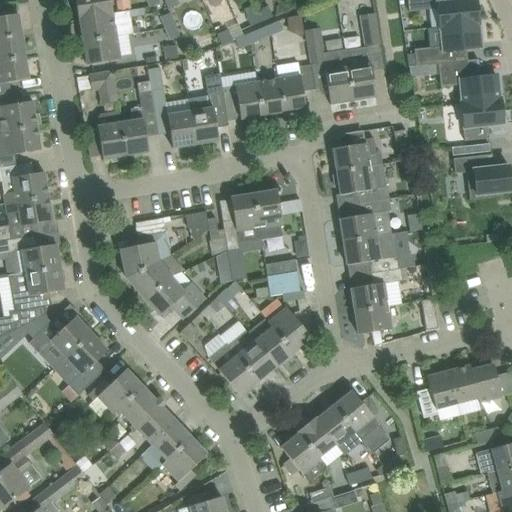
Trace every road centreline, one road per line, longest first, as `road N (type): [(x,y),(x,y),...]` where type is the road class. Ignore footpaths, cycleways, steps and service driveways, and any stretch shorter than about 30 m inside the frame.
road 1 (residential): [(232,436),(87,276),(73,193)]
road 2 (residential): [(301,167),(73,193)]
road 3 (residential): [(337,371),(314,182),(301,167)]
road 4 (residential): [(73,193),(40,0)]
road 5 (residential): [(511,337),(490,330),(337,371)]
road 6 (residential): [(301,167),(318,129),(403,116)]
road 7 (residential): [(337,371),(232,436)]
